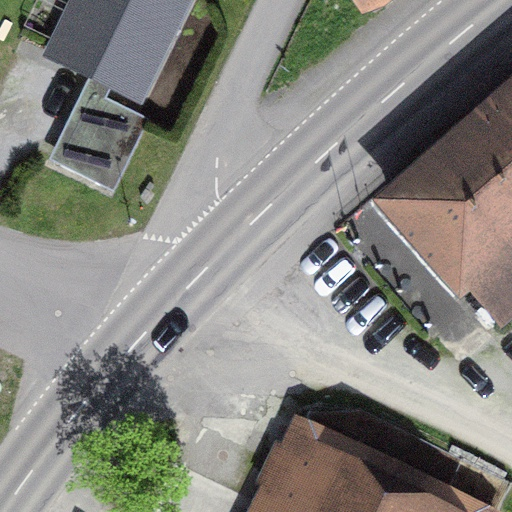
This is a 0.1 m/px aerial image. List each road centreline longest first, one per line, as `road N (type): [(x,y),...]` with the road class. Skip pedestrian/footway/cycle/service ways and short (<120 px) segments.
road 1 (primary): [(502,0),(220,253)]
road 2 (tertiary): [(280,0),(221,136),(220,253)]
road 3 (primary): [(137,339),(3,511)]
road 4 (residential): [(137,339),(77,286),(0,248)]
